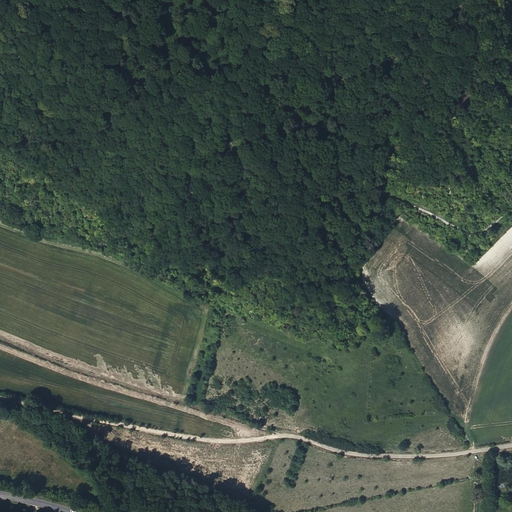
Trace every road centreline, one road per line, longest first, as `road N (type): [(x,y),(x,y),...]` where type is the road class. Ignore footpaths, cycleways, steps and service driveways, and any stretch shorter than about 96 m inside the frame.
road 1 (track): [(285,435),(172,434),(0,399)]
road 2 (track): [(285,435),(383,455),(472,450)]
